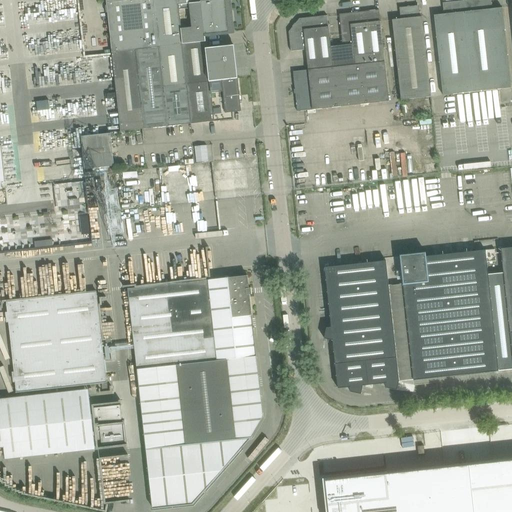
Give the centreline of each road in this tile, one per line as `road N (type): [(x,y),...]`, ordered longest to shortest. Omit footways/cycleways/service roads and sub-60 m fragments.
road 1 (unclassified): [(313,413),(299,387),(259,0)]
road 2 (unclassified): [(313,413),(331,422),(511,408)]
road 3 (unclassified): [(227,511),(313,413)]
